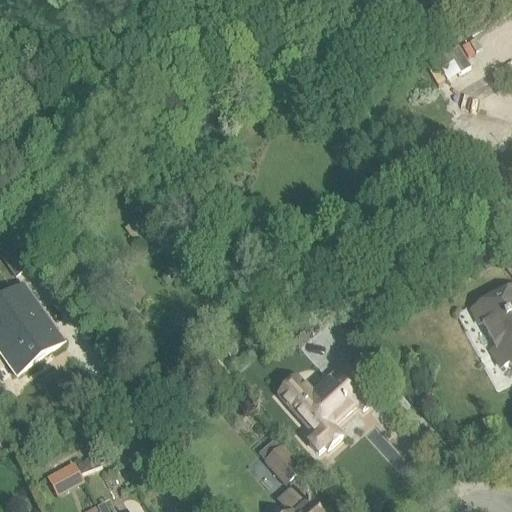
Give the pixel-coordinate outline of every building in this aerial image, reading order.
[(135,225),(125,232),(136,248),(152,236),(146,230),(141,234),(135,225)] [(5,264),(16,280),(32,269),(21,253),(5,264)] [(0,354),(17,379),(63,347),(23,290),(0,306),(0,354)] [(487,300),(490,306),(473,315),(479,327),(483,325),(496,353),(493,355),(501,371),(510,367),(511,371),(511,295),(499,302),(496,295),(487,300)] [(273,392),(279,399),(317,441),(309,448),(319,459),(326,453),(328,455),(342,442),(333,432),(357,410),(362,416),(376,403),(347,371),(315,400),(298,381),(292,376),(273,392)] [(25,467),(42,457),(30,439),(14,449),(25,467)] [(286,490),(303,476),(283,451),(265,466),(286,490)] [(81,478),(102,471),(98,460),(77,468),(81,478)] [(313,511),(309,508),(308,509),(302,502),(290,511),(313,511)]
